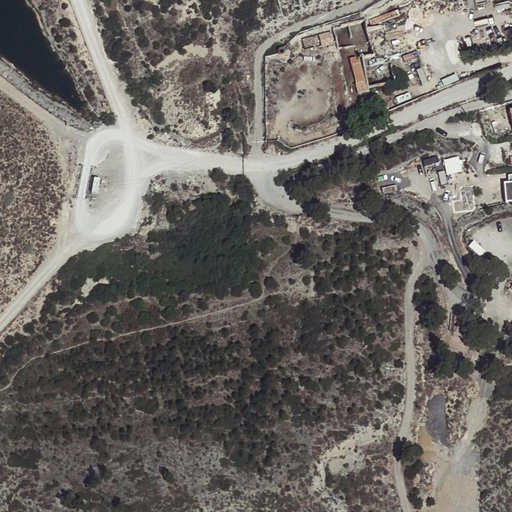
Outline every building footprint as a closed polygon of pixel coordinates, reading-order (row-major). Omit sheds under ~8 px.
[(269,0),(276,22),(341,1),(340,0),(269,0)] [(374,70),(365,75),(369,89),(396,84),(394,68),(390,54),(386,28),(367,30),(365,23),(334,28),(339,51),(370,43),(374,58),(372,59),(374,70)] [(321,34),(323,45),(335,43),(333,32),(321,34)] [(286,51),(285,49),(283,47),(280,47),(278,49),(277,51),(277,54),(280,56),(283,56),(285,54),(286,51)] [(362,61),(365,75),(374,70),(372,59),(362,61)] [(328,73),(332,94),(346,87),(340,71),(328,73)] [(365,75),(353,82),(356,96),(369,93),(369,89),(365,75)] [(346,87),(332,94),(333,99),(347,94),(346,87)] [(461,156),(445,160),(448,171),(441,172),(443,181),(465,176),(461,156)]
